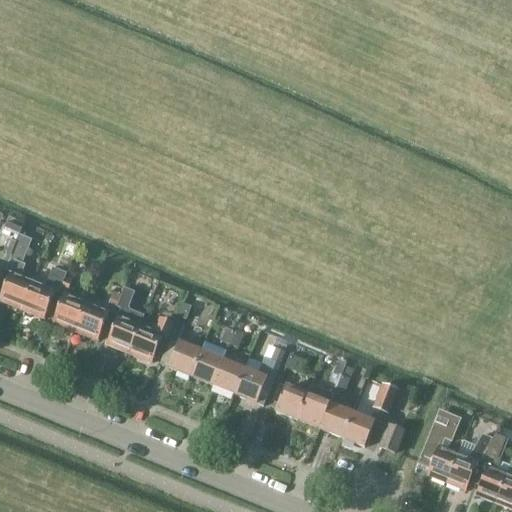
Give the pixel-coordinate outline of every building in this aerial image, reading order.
[(9,218),(4,230),(19,237),(24,224),(9,218)] [(10,274),(0,300),(0,302),(22,311),(33,282),(21,277),(25,267),(22,265),(31,242),(19,237),(16,245),(5,272),(10,274)] [(0,275),(2,271),(5,272),(16,245),(8,242),(3,255),(0,253),(0,275)] [(33,282),(22,311),(44,320),(55,292),(59,294),(65,279),(66,276),(52,270),(45,287),(33,282)] [(65,279),(59,294),(64,296),(66,297),(72,282),(65,279)] [(129,355),(140,327),(144,317),(128,311),(134,294),(124,290),(114,317),(117,318),(106,346),(129,355)] [(64,296),(53,324),(75,333),(86,305),(66,297),(64,296)] [(111,298),(106,313),(113,315),(119,301),(111,298)] [(86,305),(75,333),(98,342),(109,314),(86,305)] [(186,321),(191,309),(182,305),(177,318),(186,321)] [(165,337),(170,325),(160,321),(156,333),(140,327),(129,355),(151,364),(162,336),(165,337)] [(237,351),(242,338),(234,334),(229,348),(237,351)] [(189,378),(199,354),(178,346),(168,370),(189,378)] [(221,362),(225,353),(215,349),(211,359),(199,354),(189,378),(211,387),(221,362)] [(291,375),(296,362),(288,359),(283,372),(291,375)] [(235,397),(245,372),(221,362),(211,387),(235,397)] [(344,397),(353,375),(344,371),(341,380),(335,393),(344,397)] [(256,405),(266,380),(245,372),(235,397),(256,405)] [(319,431),(329,406),(333,396),(311,388),(308,397),(298,422),(319,431)] [(388,419),(398,394),(382,388),(372,412),(388,419)] [(298,422),(308,397),(285,389),(276,414),(298,422)] [(343,440),(353,415),(329,406),(319,431),(343,440)] [(365,449),(375,424),(353,415),(343,440),(365,449)] [(437,417),(419,463),(429,467),(425,477),(445,485),(457,455),(447,451),(459,421),(456,420),(454,424),(437,417)] [(394,455),(402,433),(389,428),(381,450),(394,455)] [(482,465),(474,486),(479,488),(475,498),(495,505),(507,474),(497,470),(501,461),(508,441),(493,436),(491,440),(482,465)] [(457,455),(445,485),(465,493),(468,484),(474,486),(482,465),(491,440),(483,437),(476,449),(462,443),(457,455)] [(507,474),(495,505),(511,511),(511,466),(510,466),(507,474)]
